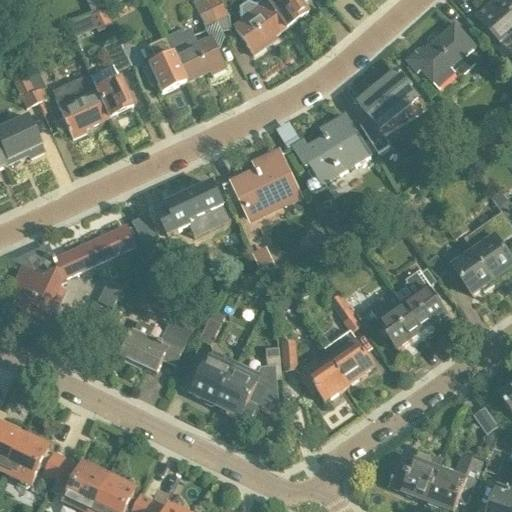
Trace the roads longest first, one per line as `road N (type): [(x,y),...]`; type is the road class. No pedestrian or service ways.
road 1 (residential): [(0,236),(250,124),(329,76),(419,0)]
road 2 (residential): [(326,488),(287,494),(0,354)]
road 3 (residential): [(326,488),(349,449),(511,338)]
